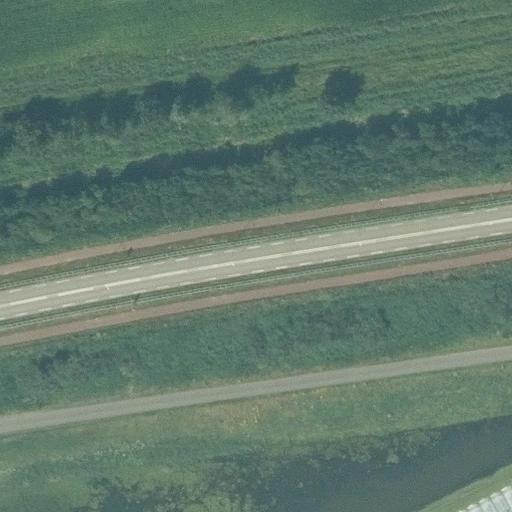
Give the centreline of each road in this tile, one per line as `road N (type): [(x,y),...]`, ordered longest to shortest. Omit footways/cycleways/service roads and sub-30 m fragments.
road 1 (tertiary): [(0,310),(511,225)]
road 2 (unclassified): [(0,429),(511,354)]
